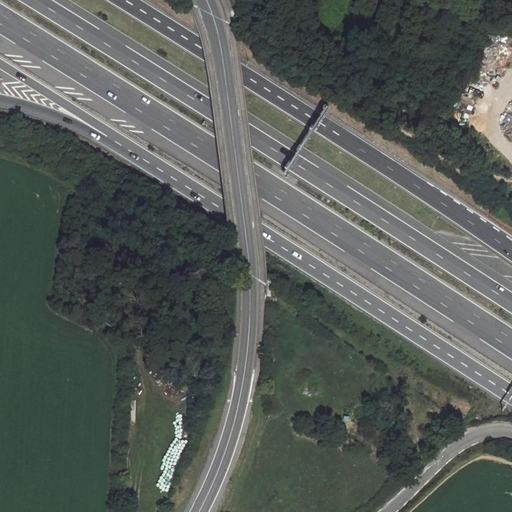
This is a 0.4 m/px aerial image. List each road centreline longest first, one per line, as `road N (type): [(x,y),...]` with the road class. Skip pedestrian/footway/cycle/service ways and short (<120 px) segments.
road 1 (motorway): [(0,18),(511,344)]
road 2 (motorway): [(511,304),(34,0)]
road 3 (residential): [(199,511),(237,408),(249,308),(223,60),(206,0)]
road 4 (motorway): [(108,137),(511,395)]
road 5 (motorway): [(511,251),(124,0)]
road 6 (unclassified): [(511,432),(466,439),(386,511)]
road 7 (motorway): [(0,64),(108,137)]
